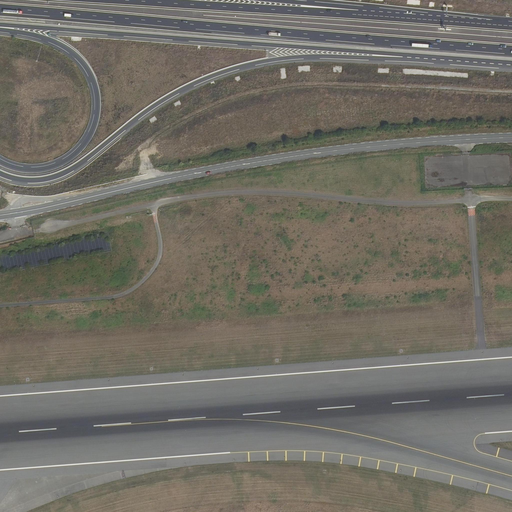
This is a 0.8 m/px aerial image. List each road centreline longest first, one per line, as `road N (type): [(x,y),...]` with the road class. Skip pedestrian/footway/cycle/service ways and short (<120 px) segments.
road 1 (secondary): [(511,136),(319,152),(0,214)]
road 2 (trunk): [(0,7),(511,48)]
road 3 (trunk): [(0,172),(36,180),(69,170),(156,103),(238,67),(286,56),(419,57)]
road 4 (trunk): [(0,26),(419,57)]
road 5 (trunk): [(0,30),(66,48),(96,94),(92,128),(69,157),(31,169),(0,161)]
road 6 (trunk): [(359,11),(119,0)]
road 7 (trunk): [(511,22),(359,11)]
